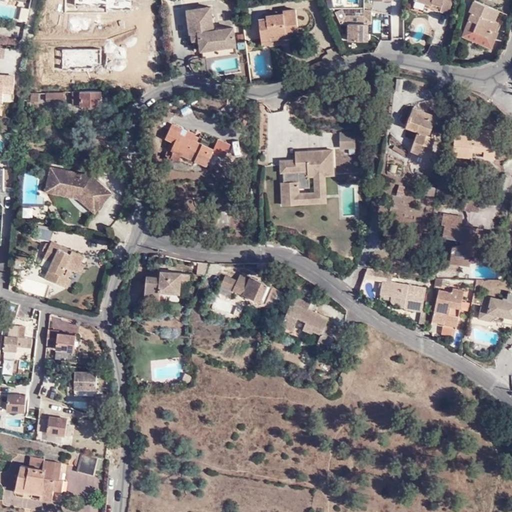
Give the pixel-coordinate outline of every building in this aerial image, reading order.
[(418,0),(433,5),(431,9),(448,16),(453,0),(418,0)] [(474,13),(463,34),(488,47),(492,39),(485,36),(490,27),(494,29),(497,31),(500,22),(493,19),(498,11),(478,0),(472,12),(474,13)] [(185,9),(187,17),(210,14),(209,5),(185,9)] [(258,18),(260,38),(271,37),(270,32),(288,30),(296,28),(294,7),(281,8),(282,11),(265,14),(266,17),(258,18)] [(363,21),(368,21),(370,21),(371,7),(362,7),(362,14),(343,13),(340,7),(334,10),(339,21),(363,21)] [(187,17),(189,32),(191,32),(198,31),(199,37),(202,48),(235,43),(235,42),(232,25),(213,28),(210,14),(187,17)] [(391,14),(393,37),(403,37),(402,14),(391,14)] [(431,14),(428,25),(444,29),(447,18),(431,14)] [(490,27),(485,36),(492,39),(497,31),(494,29),(490,27)] [(14,91),(15,73),(0,71),(0,101),(3,101),(3,91),(14,91)] [(40,88),(32,88),(32,97),(40,97),(40,88)] [(81,103),(102,103),(102,88),(73,88),(73,100),(81,100),(81,103)] [(47,97),(65,97),(65,89),(47,89),(47,97)] [(421,129),(429,132),(435,115),(413,107),(407,124),(421,129)] [(170,145),(175,148),(181,133),(177,131),(179,126),(171,122),(164,137),(172,141),(170,145)] [(485,154),(497,154),(498,138),(498,126),(477,124),(476,133),(458,131),(456,152),(474,154),(475,146),(485,147),(485,154)] [(175,148),(182,151),(196,158),(197,154),(204,158),(211,144),(190,136),(191,130),(184,127),(181,133),(175,148)] [(436,135),(429,132),(421,129),(414,149),(431,155),(436,144),(433,143),(436,135)] [(354,130),(339,130),(340,146),(355,146),(354,130)] [(219,137),(214,151),(226,156),(232,142),(219,137)] [(179,158),(182,151),(175,148),(172,154),(179,158)] [(333,148),(307,150),(307,158),(296,158),(280,158),(281,170),(284,170),(284,181),(281,181),(282,203),(299,202),(299,191),(298,185),(309,185),(309,174),(314,174),(325,174),(333,174),(333,148)] [(296,149),(296,158),(307,158),(307,150),(296,149)] [(50,163),(46,182),(60,185),(61,182),(66,182),(68,180),(81,190),(78,194),(92,205),(100,195),(102,197),(110,187),(88,170),(85,170),(83,171),(81,168),(76,168),(72,172),(68,169),(69,167),(50,163)] [(325,201),(325,174),(314,174),(315,192),(299,191),(299,202),(325,201)] [(74,191),(78,194),(81,190),(68,180),(66,182),(61,182),(60,185),(46,182),(45,188),(74,191)] [(481,199),(462,195),(461,206),(479,209),(481,199)] [(473,231),(473,225),(462,224),(463,214),(446,211),(444,222),(445,222),(445,235),(456,236),(466,238),(466,242),(462,243),(455,243),(455,252),(475,255),(475,252),(483,253),(484,241),(495,242),(495,233),(484,232),(473,231)] [(39,226),(38,238),(52,238),(52,226),(39,226)] [(49,250),(45,256),(55,261),(51,269),(47,278),(64,286),(73,269),(78,271),(84,260),(86,254),(55,239),(48,241),(44,247),(49,250)] [(493,253),(495,242),(484,241),(483,253),(493,253)] [(413,260),(414,253),(398,250),(397,257),(413,260)] [(473,262),(475,255),(455,252),(454,259),(473,262)] [(42,264),(51,269),(55,261),(45,256),(42,264)] [(89,262),(84,260),(78,271),(83,273),(89,262)] [(196,260),(195,272),(205,273),(206,262),(196,260)] [(371,267),(364,265),(362,273),(368,274),(371,267)] [(382,269),(371,267),(368,274),(370,278),(379,279),(380,279),(382,269)] [(391,271),(382,269),(380,279),(389,281),(391,271)] [(267,292),(271,283),(240,270),(236,277),(224,273),(220,281),(264,300),(267,292)] [(167,277),(159,276),(145,275),(143,298),(158,299),(159,290),(178,292),(179,281),(180,272),(167,271),(167,277)] [(188,273),(180,272),(179,281),(188,281),(188,273)] [(441,286),(442,277),(435,277),(434,285),(441,286)] [(400,308),(418,311),(423,288),(389,281),(380,279),(379,279),(377,291),(378,291),(388,293),(387,298),(387,299),(388,301),(388,302),(389,302),(390,303),(391,304),(392,304),(393,304),(400,305),(400,308)] [(285,289),(271,283),(267,292),(281,298),(285,289)] [(444,315),(458,317),(464,287),(452,285),(452,288),(437,287),(432,316),(443,319),(444,315)] [(501,298),(483,294),(481,304),(478,316),(491,319),(499,313),(511,315),(511,291),(508,291),(506,295),(503,296),(501,298)] [(313,299),(296,292),(283,323),(292,327),(298,315),(307,318),(304,326),(314,331),(315,328),(322,331),(319,338),(332,344),(339,328),(326,321),(329,315),(309,307),(313,299)] [(483,294),(473,292),(471,301),(481,304),(483,294)] [(456,324),(458,317),(444,315),(443,319),(432,316),(431,320),(456,324)] [(432,330),(440,331),(441,323),(433,321),(432,330)] [(9,333),(7,333),(4,356),(16,358),(18,345),(32,345),(33,335),(27,335),(27,327),(23,326),(23,324),(19,324),(18,326),(10,325),(9,333)] [(77,350),(79,330),(50,327),(49,343),(58,343),(58,348),(77,350)] [(76,377),(71,377),(71,387),(76,387),(76,394),(98,394),(98,371),(76,370),(76,377)] [(11,391),(10,408),(26,411),(28,393),(11,391)] [(41,416),(39,428),(66,433),(70,415),(51,412),(51,417),(41,416)] [(78,470),(94,474),(97,465),(94,464),(96,458),(82,455),(78,470)] [(32,465),(46,467),(48,459),(33,457),(32,465)] [(58,489),(59,478),(56,478),(57,469),(65,469),(65,460),(48,459),(46,467),(32,465),(31,466),(24,466),(18,488),(28,491),(30,486),(44,489),(44,493),(57,494),(58,489)] [(64,478),(65,469),(57,469),(56,478),(59,478),(64,478)] [(67,479),(64,478),(59,478),(58,489),(65,489),(67,479)]
